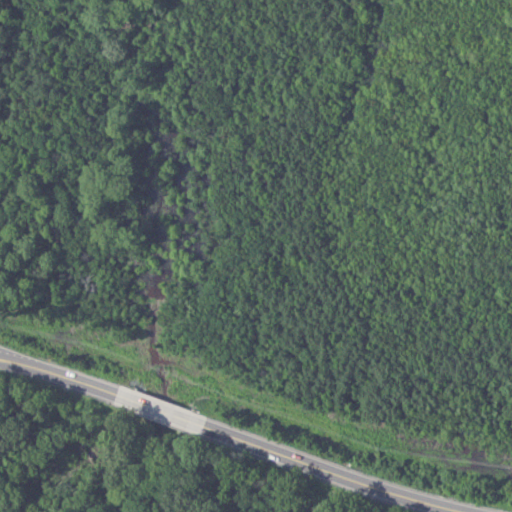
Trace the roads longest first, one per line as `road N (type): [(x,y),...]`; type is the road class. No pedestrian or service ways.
road 1 (secondary): [(206,427),(468,511)]
road 2 (secondary): [(0,355),(132,400)]
